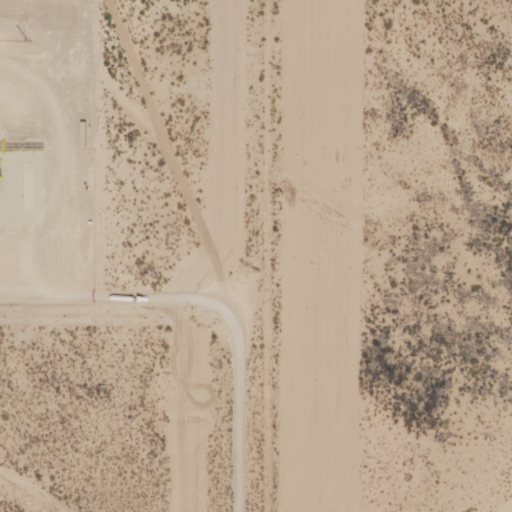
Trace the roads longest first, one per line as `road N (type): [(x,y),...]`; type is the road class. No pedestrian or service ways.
road 1 (track): [(230,511),(227,402),(177,246),(112,116),(96,0)]
road 2 (track): [(0,339),(202,342)]
